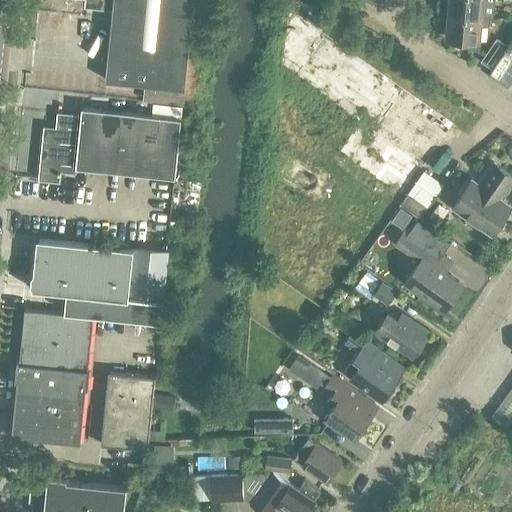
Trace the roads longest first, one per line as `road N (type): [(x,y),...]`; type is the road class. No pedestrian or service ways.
road 1 (unclassified): [(354,511),(511,284)]
road 2 (residential): [(368,182),(441,69)]
